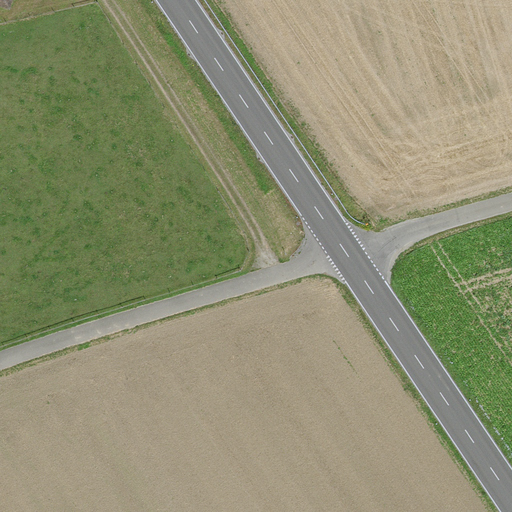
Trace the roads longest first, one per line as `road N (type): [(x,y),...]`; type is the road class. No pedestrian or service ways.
road 1 (unclassified): [(0,361),(340,247)]
road 2 (primary): [(340,247),(511,502)]
road 3 (primary): [(175,0),(340,247)]
road 4 (unclassified): [(511,196),(340,247)]
